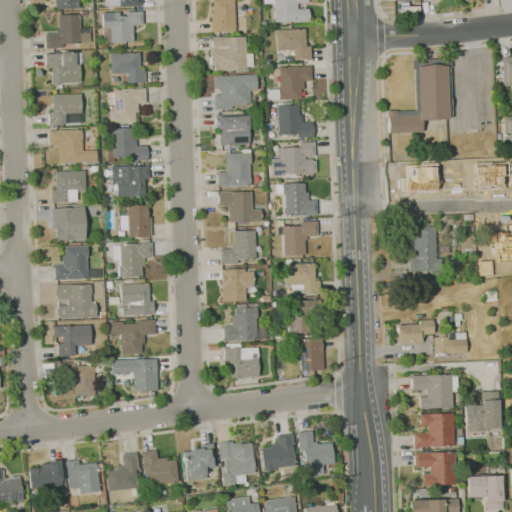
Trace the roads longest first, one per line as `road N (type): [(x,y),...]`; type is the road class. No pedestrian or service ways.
road 1 (tertiary): [(360,0),(372,500)]
road 2 (residential): [(10,0),(16,270),(32,434)]
road 3 (residential): [(177,0),(198,413)]
road 4 (residential): [(370,394),(0,438)]
road 5 (residential): [(511,29),(363,43)]
